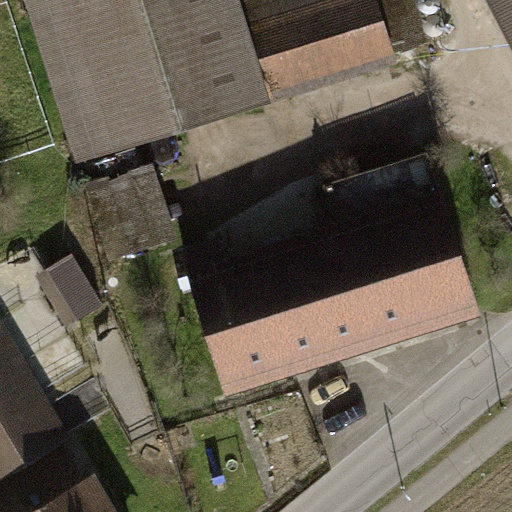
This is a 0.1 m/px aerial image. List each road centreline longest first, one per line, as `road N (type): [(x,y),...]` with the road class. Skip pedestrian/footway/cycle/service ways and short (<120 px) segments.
road 1 (track): [(409,0),(469,145),(511,219)]
road 2 (tertiary): [(327,511),(511,356)]
